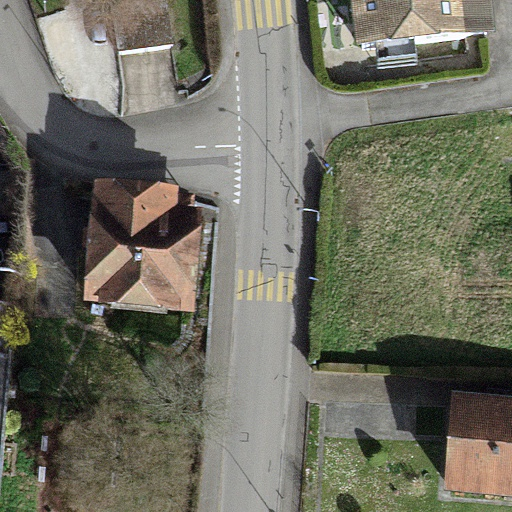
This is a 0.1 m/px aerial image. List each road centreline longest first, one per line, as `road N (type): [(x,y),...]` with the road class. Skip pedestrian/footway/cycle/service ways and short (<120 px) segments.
road 1 (primary): [(249,511),(263,287),(259,159)]
road 2 (unclassified): [(0,43),(19,103),(44,122),(131,153),(259,159)]
road 3 (primary): [(259,159),(249,0)]
